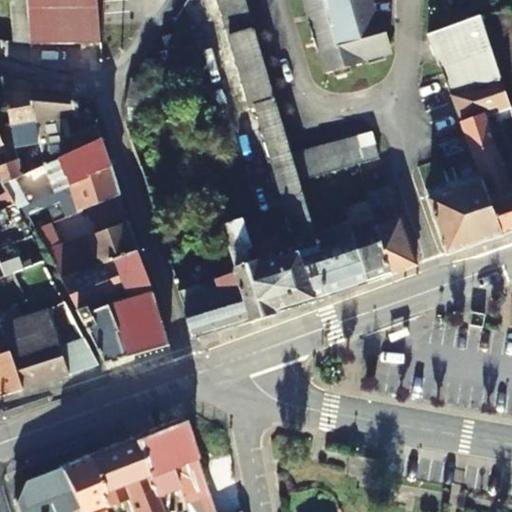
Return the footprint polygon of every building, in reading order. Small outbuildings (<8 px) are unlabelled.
[(101,43),(97,0),(9,0),(14,42),(101,43)] [(317,257),(321,256),(299,181),(291,155),(244,0),(217,0),(255,123),(257,123),(301,268),(312,303),(329,298),(317,257)] [(319,52),(326,77),(352,69),(351,66),(391,54),(381,19),(376,20),(370,0),(304,0),(311,24),(308,25),(316,53),(319,52)] [(498,15),(506,38),(511,35),(511,26),(507,13),(498,15)] [(438,65),(489,48),(480,19),(428,37),(438,65)] [(161,38),(166,49),(150,55),(160,83),(190,71),(175,32),(161,38)] [(451,96),(500,78),(489,48),(438,65),(451,96)] [(511,229),(511,190),(511,191),(483,112),(508,103),(500,78),(451,96),(470,150),(481,181),(500,234),(511,229)] [(152,110),(154,80),(127,79),(126,109),(152,110)] [(34,121),(24,92),(0,98),(0,99),(10,129),(21,160),(26,176),(49,166),(44,152),(31,157),(20,126),(34,121)] [(41,117),(68,111),(65,97),(24,92),(34,121),(44,152),(49,166),(103,141),(97,124),(58,143),(57,140),(49,142),(41,117)] [(0,132),(10,129),(0,99),(0,132)] [(291,155),(299,181),(359,166),(359,168),(367,166),(380,162),(373,134),(291,155)] [(0,175),(5,186),(26,176),(21,160),(3,166),(0,156),(0,154),(4,154),(0,141),(0,175)] [(103,141),(49,166),(52,176),(58,191),(112,169),(103,141)] [(10,195),(52,176),(49,166),(26,176),(5,186),(10,195)] [(121,196),(112,169),(58,191),(68,218),(121,196)] [(449,254),(500,234),(481,181),(430,200),(449,254)] [(0,208),(2,208),(9,206),(0,186),(0,208)] [(387,205),(396,202),(391,189),(367,197),(369,202),(379,236),(391,275),(418,265),(402,220),(393,223),(387,205)] [(24,205),(31,202),(28,196),(21,199),(24,205)] [(128,217),(121,196),(68,218),(43,227),(36,230),(63,283),(141,255),(131,225),(62,249),(58,236),(98,221),(100,227),(128,217)] [(2,208),(0,208),(0,232),(6,244),(17,239),(2,208)] [(344,210),(347,220),(353,219),(350,208),(344,210)] [(36,230),(43,227),(41,220),(33,223),(36,230)] [(368,284),(391,275),(379,236),(355,244),(368,284)] [(269,287),(256,247),(250,249),(246,238),(227,244),(242,288),(252,322),(277,314),(269,287)] [(6,244),(0,246),(0,250),(4,259),(23,251),(17,239),(6,244)] [(336,295),(368,284),(355,244),(321,256),(317,257),(329,298),(336,295)] [(284,261),(281,252),(268,257),(264,245),(256,247),(269,287),(286,282),(280,262),(284,261)] [(144,266),(141,255),(63,283),(106,367),(171,347),(158,303),(144,266)] [(312,303),(301,268),(287,272),(284,261),(280,262),(286,282),(269,287),(277,314),(312,303)] [(201,301),(198,290),(182,295),(196,340),(252,322),(242,288),(230,292),(228,287),(222,289),(223,294),(201,301)] [(53,311),(31,317),(41,340),(56,382),(100,369),(86,342),(64,348),(53,311)] [(41,340),(31,317),(3,326),(4,328),(26,391),(56,382),(41,340)] [(0,328),(0,398),(26,391),(4,328),(0,328)] [(189,511),(182,490),(202,482),(180,420),(133,440),(160,511),(189,511)] [(160,511),(133,440),(85,460),(103,511),(123,511),(129,510),(124,497),(130,495),(136,511),(160,511)] [(73,506),(76,511),(103,511),(85,460),(55,473),(73,506)] [(15,511),(59,511),(73,506),(55,473),(21,487),(13,506),(15,511)] [(342,511),(337,494),(324,499),(327,511),(342,511)]
